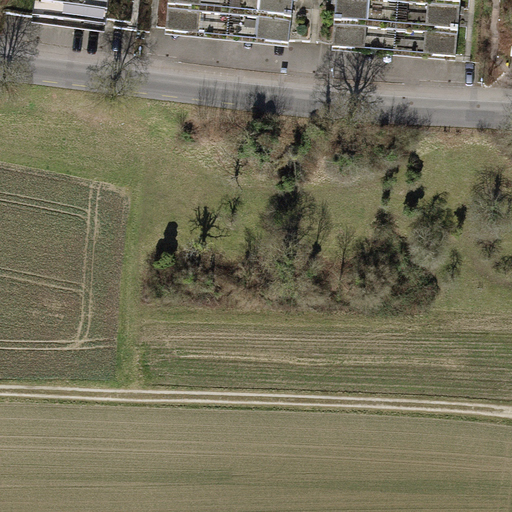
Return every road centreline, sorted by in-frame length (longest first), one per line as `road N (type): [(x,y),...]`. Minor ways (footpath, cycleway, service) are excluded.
road 1 (tertiary): [(0,60),(511,100)]
road 2 (track): [(511,412),(359,398),(0,388)]
